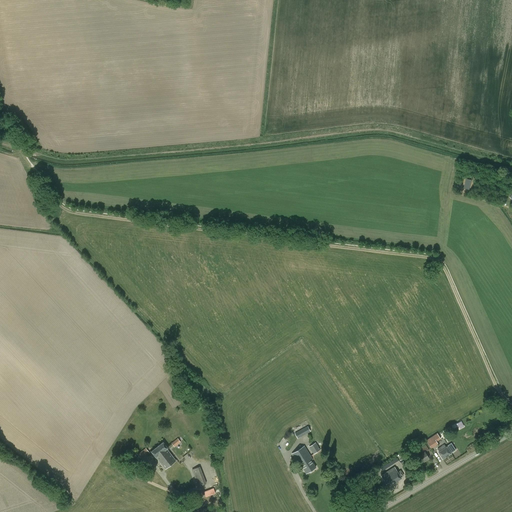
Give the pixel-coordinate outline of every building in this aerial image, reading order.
[(469,190),(472,180),(466,179),(463,188),(469,190)] [(307,433),(310,431),(308,427),(304,429),(304,428),(295,433),(298,439),(307,434),(307,433)] [(441,439),(437,433),(426,440),(431,449),(438,444),(437,441),(441,439)] [(171,442),(174,447),(181,443),(178,438),(171,442)] [(165,469),(176,461),(167,449),(168,448),(163,442),(151,452),(156,458),(156,457),(165,469)] [(314,454),(320,450),(316,442),(309,447),(314,454)] [(437,449),(439,452),(438,452),(443,459),(451,454),(451,453),(451,452),(452,452),(456,450),(451,443),(447,445),(448,447),(447,448),(447,447),(446,447),(444,445),(437,449)] [(425,453),(429,450),(426,445),(420,449),(422,453),(417,457),(422,463),(429,459),(425,453)] [(306,473),(316,467),(311,460),(312,459),(304,446),(292,454),(300,467),(302,466),(306,473)] [(137,453),(139,457),(149,453),(147,448),(137,453)] [(383,470),(399,461),(397,458),(381,468),(383,470)] [(200,467),(192,470),(195,475),(202,472),(200,467)] [(388,487),(401,478),(401,477),(404,475),(401,471),(397,472),(394,467),(381,476),(388,487)] [(201,492),(204,498),(216,493),(214,487),(201,492)]
